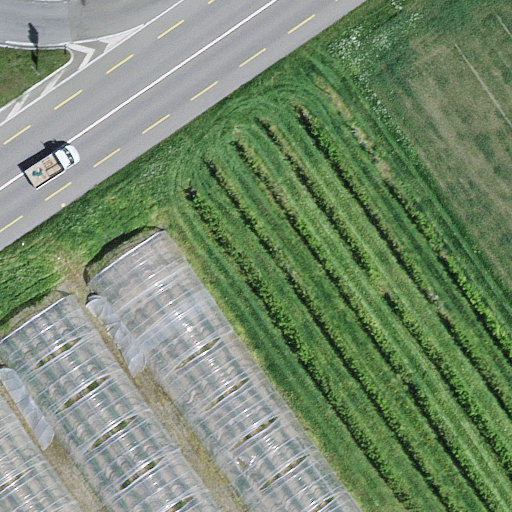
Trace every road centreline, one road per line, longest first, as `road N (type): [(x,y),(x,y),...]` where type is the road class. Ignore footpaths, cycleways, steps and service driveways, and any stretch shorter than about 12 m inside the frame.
road 1 (primary): [(0,208),(304,0)]
road 2 (primary): [(219,0),(0,152)]
road 3 (tertiary): [(147,0),(84,18),(0,11)]
